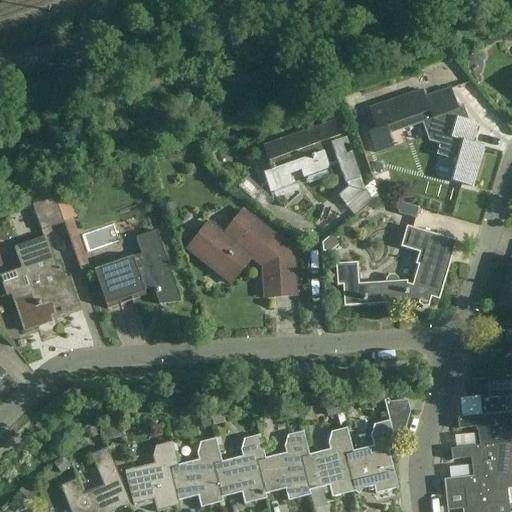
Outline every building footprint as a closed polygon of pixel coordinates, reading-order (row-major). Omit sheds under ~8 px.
[(376,131),(369,133),(376,155),(393,149),(388,134),(421,122),(428,143),(442,147),(440,155),(456,159),(450,182),(472,188),(483,147),(472,144),(477,125),(468,123),(462,106),(457,108),(450,90),(425,99),(422,92),(369,110),(376,131)] [(337,198),(346,208),(365,193),(346,139),(341,141),(335,123),(263,148),(270,167),(268,168),(270,173),(263,175),(270,194),(292,186),(289,176),(300,172),(303,180),(329,170),(327,166),(335,162),(344,186),(346,185),(347,189),(337,198)] [(507,153),(504,142),(489,145),(492,156),(507,153)] [(54,199),(55,199),(63,223),(81,274),(89,271),(70,215),(75,213),(68,194),(54,199)] [(41,231),(63,223),(55,199),(33,207),(41,231)] [(296,297),(293,252),(243,212),(224,236),(209,224),(187,251),(230,285),(251,259),(262,268),(264,299),(296,297)] [(407,283),(398,283),(398,280),(396,278),(394,276),(391,276),(387,277),(385,279),(385,282),(385,284),(358,285),(357,264),(340,265),(335,271),(336,288),(342,288),(343,303),(349,309),(386,306),(392,312),(409,311),(408,307),(417,306),(422,310),(428,309),(431,300),(433,301),(440,297),(455,248),(451,241),(411,229),(404,233),(399,249),(418,255),(414,267),(417,267),(413,282),(415,283),(414,288),(407,285),(407,283)] [(159,306),(180,304),(179,299),(156,232),(136,239),(142,257),(133,261),(131,255),(92,268),(107,311),(146,297),(142,287),(151,284),(159,306)] [(121,234),(90,240),(93,259),(124,253),(121,234)] [(14,249),(22,272),(0,280),(8,300),(12,298),(25,333),(50,324),(47,314),(62,309),(63,313),(78,308),(68,281),(65,283),(58,262),(54,264),(45,238),(14,249)] [(511,266),(500,305),(505,307),(502,317),(503,317),(506,307),(511,308),(511,266)] [(138,307),(123,315),(138,346),(154,338),(138,307)] [(483,398),(485,417),(511,414),(511,383),(500,385),(499,379),(465,383),(466,396),(464,396),(465,400),(483,398)] [(353,489),(354,494),(358,496),(363,491),(373,488),(375,496),(398,490),(388,452),(396,450),(395,448),(397,447),(398,447),(399,446),(400,445),(400,444),(401,443),(410,413),(407,402),(389,403),(388,400),(383,401),(389,423),(374,426),(370,437),(373,448),(353,453),(353,454),(344,456),(352,489),(353,489)] [(224,423),(222,414),(221,410),(210,412),(213,425),(224,423)] [(511,414),(485,417),(457,420),(458,431),(477,429),(479,448),(511,444),(511,445),(511,444),(511,414)] [(309,492),(310,497),(330,492),(331,499),(354,494),(353,489),(352,489),(344,456),(353,454),(353,453),(347,430),(331,434),(328,445),(330,451),(309,457),(300,459),(309,493),(309,492)] [(265,496),(285,491),(288,503),(310,497),(309,492),(309,493),(300,459),(309,457),(303,433),(287,437),(284,448),(286,455),(265,460),(265,461),(257,463),(265,496)] [(267,501),(265,496),(257,463),(265,461),(265,460),(259,437),(244,441),(240,452),(242,459),(221,464),(222,464),(213,466),(221,500),(222,500),(241,495),(244,506),(267,501)] [(223,504),(222,500),(221,500),(213,466),(222,464),(221,464),(216,440),(200,444),(197,455),(198,462),(178,467),(178,468),(169,470),(177,503),(178,503),(197,498),(200,510),(223,504)] [(161,511),(179,508),(178,503),(177,503),(169,470),(178,468),(178,467),(172,444),(156,448),(153,459),(155,465),(125,473),(133,507),(154,502),(156,511),(161,511)] [(511,448),(511,445),(511,444),(479,448),(450,451),(452,462),(470,460),(472,479),(473,479),(511,474),(511,448)] [(103,487),(83,496),(82,496),(88,511),(118,511),(131,507),(107,450),(90,457),(103,487)] [(509,511),(506,489),(511,488),(511,474),(473,479),(472,479),(444,482),(445,493),(463,491),(466,511),(462,511),(461,511),(509,511)] [(88,511),(82,496),(83,496),(77,481),(60,488),(69,511),(88,511)]
